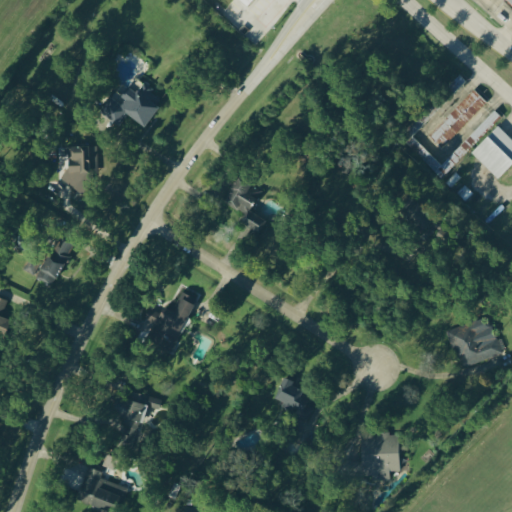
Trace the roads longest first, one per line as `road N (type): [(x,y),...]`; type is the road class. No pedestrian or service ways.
road 1 (tertiary): [(13,511),(106,290),(181,171),(265,63)]
road 2 (residential): [(150,217),(379,370)]
road 3 (secondary): [(405,0),(511,97)]
